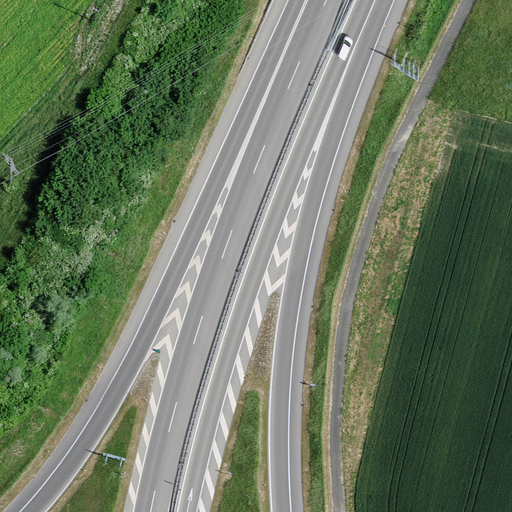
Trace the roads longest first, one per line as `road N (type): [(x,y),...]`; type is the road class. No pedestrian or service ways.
road 1 (motorway): [(323,0),(232,146),(103,416),(33,511)]
road 2 (motorway): [(187,511),(245,299),(309,132),(372,0)]
road 3 (motorway): [(326,0),(228,240),(150,511)]
road 4 (track): [(339,511),(337,402),(349,290),(398,143),(469,0)]
road 5 (motorway): [(282,511),(282,366),(291,298),(323,163),(381,0)]
